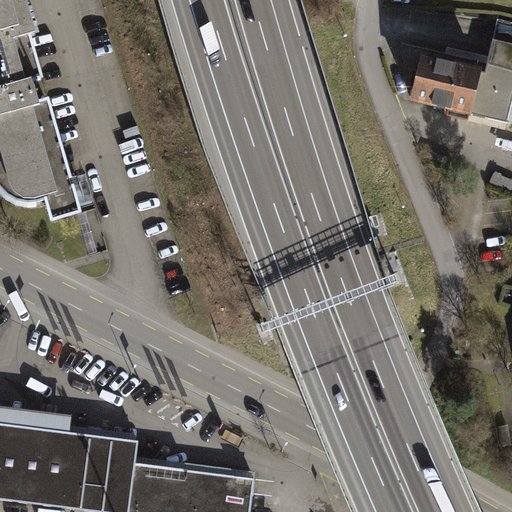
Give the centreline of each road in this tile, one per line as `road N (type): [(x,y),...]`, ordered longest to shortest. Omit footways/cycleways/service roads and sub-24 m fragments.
road 1 (motorway): [(199,0),(271,222),(385,511)]
road 2 (motorway): [(447,511),(354,286),(263,0)]
road 3 (residential): [(372,0),(373,71),(453,292),(452,321),(378,463)]
road 4 (secondary): [(0,268),(378,463)]
